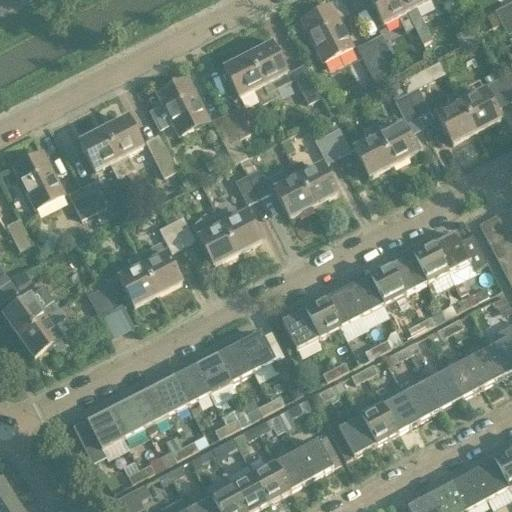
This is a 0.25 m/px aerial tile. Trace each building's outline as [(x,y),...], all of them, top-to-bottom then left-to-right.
[(414,30),(397,0),(367,0),(382,29),(398,21),(405,35),(414,30)] [(397,0),(414,30),(423,26),(416,12),(430,5),(427,0),(397,0)] [(500,26),(511,20),(511,5),(494,16),(485,21),(492,32),(501,28),(500,26)] [(330,10),(302,24),(324,66),(351,52),(330,10)] [(511,37),(511,20),(500,26),(501,28),(507,40),(511,37)] [(369,45),(389,83),(397,78),(391,67),(394,65),(381,39),(369,45)] [(389,83),(369,45),(355,52),(375,90),(389,83)] [(271,48),(247,60),(269,104),(279,99),(272,86),(286,78),(271,48)] [(269,104),(247,60),(224,72),(239,102),(254,95),(261,109),(269,104)] [(421,75),(400,87),(406,98),(418,92),(418,93),(428,88),(421,75)] [(308,76),(294,83),(307,110),(309,109),(314,120),(324,115),(318,104),(321,103),(308,76)] [(511,79),(510,76),(499,83),(511,106),(511,108),(511,79)] [(163,109),(149,116),(159,135),(173,129),(179,140),(207,126),(186,83),(157,98),(163,109)] [(511,106),(499,83),(486,89),(499,113),(511,106)] [(399,85),(386,92),(393,105),(405,99),(406,98),(400,87),(399,85)] [(454,96),(475,137),(499,125),(483,95),(469,102),(463,91),(454,96)] [(405,99),(417,123),(430,116),(418,93),(418,92),(406,98),(405,99)] [(475,137),(454,96),(446,100),(451,111),(436,119),(451,149),(475,137)] [(417,123),(405,99),(393,105),(406,129),(417,123)] [(226,118),(245,155),(255,150),(249,139),(251,138),(237,112),(226,118)] [(245,155),(226,118),(212,125),(234,169),(240,166),(248,162),(245,155)] [(102,134),(125,179),(130,186),(135,183),(131,175),(134,174),(127,160),(142,152),(127,121),(102,134)] [(371,130),(392,171),(415,159),(400,129),(386,136),(380,125),(371,130)] [(392,171),(371,130),(362,135),(368,146),(353,154),(368,183),(392,171)] [(338,132),(325,139),(338,164),(351,157),(338,132)] [(125,179),(102,134),(79,146),(95,177),(109,169),(116,183),(125,179)] [(158,139),(144,146),(164,183),(177,176),(158,139)] [(338,164),(325,139),(314,146),(327,170),(338,164)] [(289,143),(281,147),(287,159),(295,154),(289,143)] [(42,157),(13,172),(35,214),(63,200),(42,157)] [(291,170),(312,211),(337,198),(322,169),(306,177),(300,166),(291,170)] [(247,180),(258,174),(256,169),(242,172),(247,180)] [(312,211),(291,170),(282,175),(288,187),(274,194),(288,223),(312,211)] [(258,204),(242,171),(231,177),(236,186),(234,187),(247,210),(258,204)] [(259,174),(258,174),(247,180),(258,204),(271,197),(259,174)] [(94,186),(81,192),(94,218),(107,212),(94,186)] [(79,245),(100,234),(84,203),(63,213),(79,245)] [(215,219),(237,260),(261,248),(245,218),(231,225),(225,213),(215,219)] [(237,260),(215,219),(209,222),(205,218),(191,231),(197,242),(213,272),(237,260)] [(483,238),(502,228),(497,219),(478,229),(483,238)] [(167,223),(182,252),(196,245),(183,221),(176,225),(174,220),(167,223)] [(182,252),(167,223),(164,225),(167,230),(158,234),(170,258),(182,252)] [(20,224),(6,231),(19,257),(33,249),(20,224)] [(502,228),(483,238),(489,248),(507,238),(502,228)] [(433,249),(448,278),(469,267),(473,275),(487,268),(472,240),(460,246),(456,238),(433,249)] [(511,246),(507,238),(489,248),(494,257),(511,247),(511,246)] [(84,247),(77,251),(82,262),(90,258),(84,247)] [(511,247),(494,257),(499,267),(511,260),(511,247)] [(145,255),(136,259),(157,300),(181,288),(166,258),(164,259),(159,249),(145,256),(145,255)] [(433,249),(412,260),(426,289),(448,278),(433,249)] [(157,300),(136,259),(127,264),(132,275),(118,283),(133,313),(157,300)] [(412,260),(390,271),(405,300),(426,289),(412,260)] [(511,260),(499,267),(504,277),(511,272),(511,260)] [(390,271),(368,282),(383,311),(405,300),(390,271)] [(1,272),(0,272),(0,291),(9,286),(10,285),(1,272)] [(368,282),(347,293),(362,322),(383,311),(368,282)] [(9,286),(0,291),(0,307),(18,295),(10,285),(9,286)] [(98,293),(111,318),(123,311),(110,286),(98,293)] [(18,342),(57,313),(41,291),(2,320),(18,342)] [(111,318),(98,293),(86,299),(99,324),(111,318)] [(347,293),(325,304),(340,333),(362,322),(347,293)] [(462,305),(467,313),(478,307),(473,299),(462,305)] [(493,306),(501,322),(511,315),(511,311),(505,299),(493,306)] [(340,333),(325,304),(304,315),(318,344),(340,333)] [(467,313),(462,305),(451,311),(456,319),(467,313)] [(63,321),(57,313),(18,342),(34,364),(60,344),(50,331),(63,321)] [(318,344),(304,315),(281,327),(296,356),(318,344)] [(430,321),(419,327),(424,337),(435,331),(430,321)] [(459,324),(448,330),(453,339),(464,333),(459,324)] [(424,337),(419,327),(407,333),(408,335),(397,341),(401,349),(424,337)] [(488,354),(503,382),(511,377),(511,329),(495,338),(500,348),(488,354)] [(453,339),(448,330),(437,335),(441,344),(453,339)] [(238,350),(252,378),(275,367),(260,338),(238,350)] [(431,350),(426,341),(405,352),(410,362),(431,350)] [(376,350),(380,359),(391,353),(386,344),(376,350)] [(252,378),(238,350),(216,361),(231,389),(252,378)] [(380,359),(376,350),(363,356),(369,365),(380,359)] [(410,362),(405,352),(393,359),(398,368),(410,362)] [(503,382),(488,354),(467,366),(482,394),(503,382)] [(216,361),(195,372),(209,400),(231,389),(216,361)] [(333,373),(338,382),(349,375),(345,366),(333,373)] [(482,394),(467,366),(446,377),(460,405),(482,394)] [(373,369),(361,375),(366,384),(377,378),(373,369)] [(195,372),(173,383),(188,411),(209,400),(195,372)] [(338,382),(333,373),(322,379),(326,388),(338,382)] [(366,384),(361,375),(350,381),(355,390),(366,384)] [(446,377),(424,389),(439,417),(460,405),(446,377)] [(188,411),(173,383),(152,394),(166,422),(188,411)] [(424,389),(403,400),(418,428),(439,417),(424,389)] [(329,392),(317,398),(322,407),(333,401),(329,392)] [(166,422),(152,394),(130,405),(144,433),(166,422)] [(418,428),(403,400),(381,412),(396,440),(418,428)] [(268,407),(273,415),(284,409),(279,401),(268,407)] [(144,433),(130,405),(109,416),(123,444),(144,433)] [(273,415),(268,407),(257,412),(262,421),(273,415)] [(300,408),(275,420),(283,436),(296,430),(293,423),(305,417),(300,408)] [(381,412),(360,423),(375,451),(396,440),(381,412)] [(225,429),(229,438),(251,427),(244,415),(223,426),(226,429),(225,429)] [(123,444),(109,416),(86,428),(87,429),(74,436),(92,470),(106,462),(102,455),(123,444)] [(273,433),(273,434),(276,440),(283,436),(275,420),(268,424),(273,433)] [(375,451),(360,423),(330,439),(345,467),(375,451)] [(265,426),(253,432),(257,441),(265,437),(270,434),(266,425),(265,426)] [(229,438),(225,429),(214,435),(219,443),(229,438)] [(257,441),(253,432),(243,437),(248,446),(257,441)] [(170,456),(159,462),(164,472),(186,461),(182,452),(176,441),(165,447),(170,456)] [(295,459),(309,486),(341,469),(326,442),(295,459)] [(215,463),(217,466),(238,455),(232,443),(222,448),(211,454),(215,463)] [(193,446),(182,452),(186,461),(199,455),(193,446)] [(150,469),(139,475),(143,483),(164,472),(159,462),(154,451),(143,457),(150,469)] [(215,463),(211,454),(200,460),(204,468),(215,463)] [(511,492),(511,456),(494,466),(509,494),(511,492)] [(309,486),(295,459),(272,471),(287,498),(309,486)] [(509,494),(494,466),(473,478),(488,506),(509,494)] [(179,470),(168,477),(172,486),(184,480),(179,470)] [(272,471),(252,482),(266,509),(287,498),(272,471)] [(143,483),(139,475),(127,481),(132,489),(143,483)] [(172,486),(168,477),(157,482),(163,492),(172,486)] [(473,478),(452,489),(463,511),(476,511),(488,506),(473,478)] [(261,511),(266,509),(252,482),(230,493),(240,511),(261,511)] [(0,511),(3,511),(15,505),(1,484),(0,484),(0,511)] [(150,500),(144,489),(116,503),(122,511),(142,511),(139,506),(150,500)] [(463,511),(452,489),(431,500),(436,511),(463,511)] [(240,511),(230,493),(209,505),(212,511),(240,511)] [(436,511),(431,500),(409,511),(436,511)] [(162,511),(186,511),(183,502),(162,511)]
